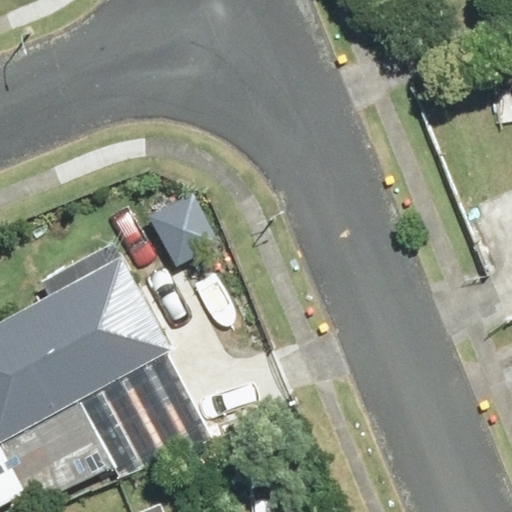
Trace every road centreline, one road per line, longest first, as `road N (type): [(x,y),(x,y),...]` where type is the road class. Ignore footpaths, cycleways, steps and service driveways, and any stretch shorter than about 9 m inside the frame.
road 1 (residential): [(460,511),(250,2)]
road 2 (residential): [(250,2),(0,108)]
